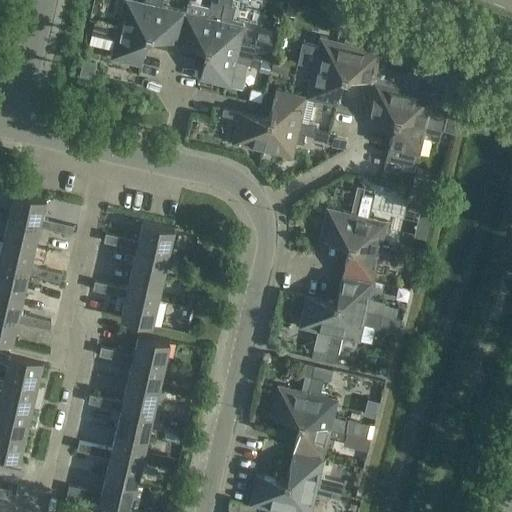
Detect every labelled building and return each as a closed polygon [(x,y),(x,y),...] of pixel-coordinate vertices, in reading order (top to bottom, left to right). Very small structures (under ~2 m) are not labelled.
[(147,30),(154,0),(147,0),(147,1),(141,0),(122,0),(117,25),(117,26),(144,32),(147,30)] [(176,41),(183,10),(160,4),(161,0),(154,0),(147,30),(148,30),(151,35),(176,41)] [(206,44),(216,1),(211,0),(210,0),(209,6),(186,0),(184,10),(183,10),(176,41),(201,47),(206,44)] [(230,5),(231,0),(216,0),(216,1),(206,44),(209,47),(235,53),(236,53),(251,57),(254,45),(238,41),(243,24),(219,18),(222,3),(230,5)] [(109,55),(140,63),(147,36),(144,32),(117,26),(117,25),(93,19),(90,32),(114,38),(109,55)] [(343,68),(352,26),(347,25),(343,41),(319,35),(317,45),(301,41),(296,60),(339,71),(338,70),(342,68),(343,68)] [(372,79),(375,66),(379,49),(355,43),(359,28),(352,26),(343,68),(345,72),(371,79),(372,79)] [(235,53),(209,47),(205,50),(198,76),(240,86),(246,62),(250,63),(251,57),(236,53),(235,53)] [(427,111),(428,105),(431,92),(413,88),(417,75),(422,76),(426,62),(409,58),(406,71),(402,86),(396,113),(398,116),(440,126),(443,115),(427,111)] [(341,75),(339,71),(296,60),(294,67),(311,70),(305,94),(312,96),(335,102),(341,75)] [(402,86),(406,71),(399,69),(398,72),(375,66),(372,79),(371,79),(364,109),(391,115),(395,112),(396,113),(402,86)] [(313,128),(315,122),(307,120),(312,96),(274,87),(268,113),(271,118),(313,128)] [(260,147),(266,120),(264,117),(222,107),(221,113),(236,116),(231,140),(260,147)] [(421,135),(437,139),(440,126),(398,116),(393,119),(384,155),(415,163),(421,135)] [(313,128),(271,118),(267,120),(266,120),(260,147),(290,154),(294,140),(300,142),(303,132),(312,134),(313,128)] [(425,188),(427,176),(414,173),(411,185),(425,188)] [(356,212),(357,212),(361,190),(362,185),(355,184),(350,210),(326,205),(319,236),(346,242),(350,240),(356,212)] [(54,228),(56,219),(40,216),(44,196),(13,189),(8,214),(39,221),(38,225),(54,228)] [(368,215),(373,193),(361,190),(357,212),(356,212),(350,240),(352,243),(394,253),(396,247),(380,243),(386,219),(368,215)] [(38,225),(39,221),(8,214),(2,237),(33,245),(38,225)] [(168,250),(174,225),(143,218),(138,238),(122,235),(120,243),(136,247),(137,243),(168,250)] [(56,219),(54,228),(70,232),(73,223),(56,219)] [(120,243),(122,235),(106,231),(104,239),(120,243)] [(43,276),(45,267),(29,263),(33,245),(2,237),(0,247),(0,261),(28,268),(27,272),(43,276)] [(137,243),(136,247),(132,267),(163,274),(168,250),(137,243)] [(393,258),(394,253),(352,243),(347,246),(341,271),(372,278),(377,255),(393,258)] [(27,272),(28,268),(0,261),(0,286),(23,292),(27,272)] [(45,267),(43,276),(60,280),(62,271),(45,267)] [(157,298),(163,274),(132,267),(127,285),(111,282),(109,291),(125,294),(126,290),(157,298)] [(395,315),(398,304),(383,301),(383,299),(368,296),(372,278),(341,271),(335,297),(338,301),(380,312),(395,315)] [(109,291),(111,282),(95,278),(93,287),(109,291)] [(32,324),(35,315),(18,311),(23,292),(0,286),(0,311),(17,315),(16,320),(32,324)] [(126,290),(125,294),(120,315),(151,322),(157,298),(126,290)] [(324,349),(325,347),(328,331),(334,303),(332,300),(305,293),(298,324),(317,328),(312,346),(324,349)] [(333,361),(340,333),(358,338),(362,321),(377,324),(380,312),(338,301),(334,304),(334,303),(328,331),(325,347),(324,349),(322,358),(333,361)] [(16,320),(17,315),(0,311),(0,337),(11,340),(16,320)] [(35,315),(32,324),(49,328),(51,318),(35,315)] [(164,363),(169,338),(138,331),(134,350),(117,347),(115,356),(132,359),(132,356),(164,363)] [(115,356),(117,347),(101,343),(99,352),(115,356)] [(2,379),(36,387),(42,361),(8,353),(8,352),(0,349),(0,359),(6,361),(3,376),(2,379)] [(132,356),(132,359),(127,380),(158,387),(164,363),(132,356)] [(300,416),(310,373),(313,362),(303,360),(301,372),(304,372),(300,388),(277,382),(269,413),(296,419),(300,416)] [(346,423),(330,420),(336,396),(318,392),(322,376),(310,373),(300,416),(302,420),(345,430),(366,434),(369,421),(347,416),(346,423)] [(2,379),(3,376),(0,375),(0,385),(0,386),(0,387),(0,403),(31,411),(36,387),(2,379)] [(153,411),(158,387),(127,380),(122,399),(106,395),(104,404),(120,408),(121,403),(153,411)] [(104,404),(106,395),(90,392),(88,400),(104,404)] [(0,403),(0,429),(25,435),(31,411),(0,403)] [(121,403),(120,408),(116,427),(147,434),(153,411),(121,403)] [(343,435),(345,430),(302,420),(298,422),(292,449),(322,456),(328,432),(343,435)] [(142,458),(147,434),(116,427),(111,446),(95,443),(93,451),(110,455),(110,451),(142,458)] [(0,429),(0,456),(19,461),(25,435),(0,429)] [(93,451),(95,443),(79,439),(77,447),(93,451)] [(318,473),(322,456),(292,449),(286,475),(288,480),(331,490),(340,492),(343,479),(318,473)] [(110,451),(110,455),(105,475),(136,482),(142,458),(110,451)] [(278,508),(284,482),(281,477),(256,471),(249,502),(272,507),(271,511),(277,511),(279,508),(278,508)] [(130,507),(136,482),(105,475),(99,500),(130,507)] [(329,495),(331,490),(288,480),(284,482),(278,508),(279,508),(277,511),(290,511),(291,511),(293,511),(308,511),(314,491),(329,495)] [(83,496),(85,487),(69,483),(67,492),(83,496)] [(0,486),(0,495),(9,497),(11,489),(0,486)]
